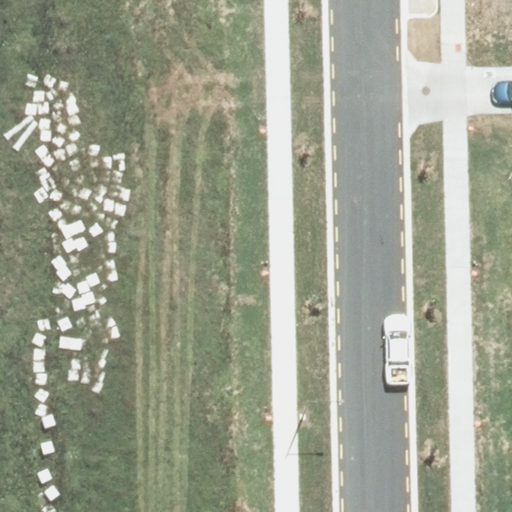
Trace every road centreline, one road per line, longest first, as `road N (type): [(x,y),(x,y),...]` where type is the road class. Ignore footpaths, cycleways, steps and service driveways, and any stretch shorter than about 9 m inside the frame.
road 1 (residential): [(374,511),(364,100)]
road 2 (residential): [(511,97),(364,100)]
